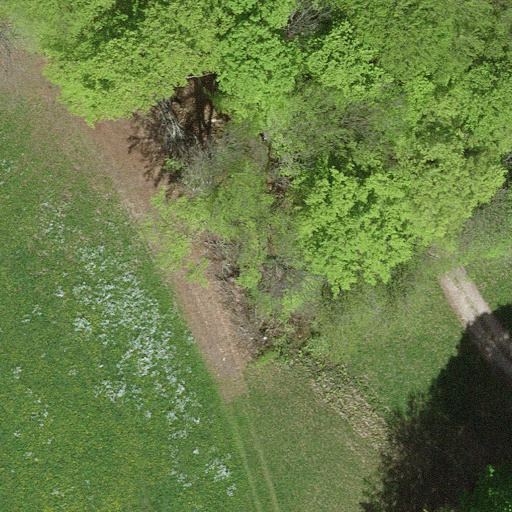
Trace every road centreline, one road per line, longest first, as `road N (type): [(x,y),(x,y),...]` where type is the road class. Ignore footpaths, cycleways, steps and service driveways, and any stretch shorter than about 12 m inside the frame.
road 1 (track): [(26,0),(107,235),(179,511)]
road 2 (track): [(511,353),(472,299),(326,0)]
